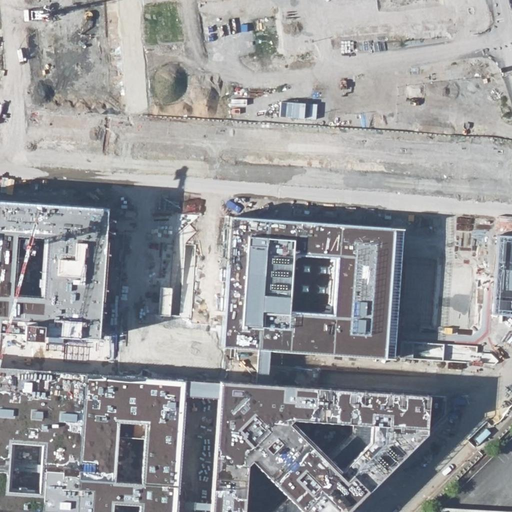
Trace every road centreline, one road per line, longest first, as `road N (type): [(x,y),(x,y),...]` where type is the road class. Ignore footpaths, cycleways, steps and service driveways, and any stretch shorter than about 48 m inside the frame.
road 1 (tertiary): [(0,164),(481,206)]
road 2 (residential): [(481,206),(461,14)]
road 3 (residential): [(321,28),(461,14)]
